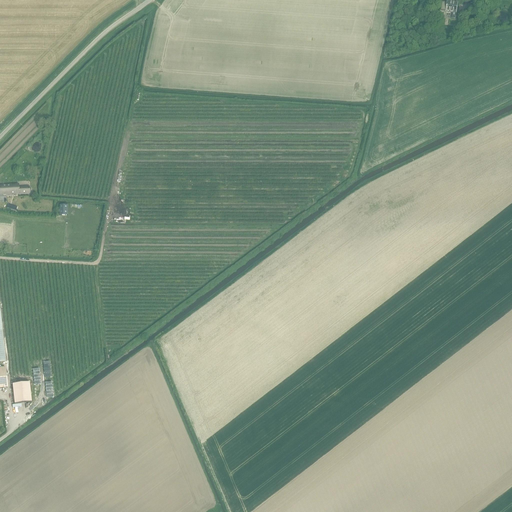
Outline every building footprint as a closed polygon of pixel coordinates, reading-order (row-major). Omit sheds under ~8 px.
[(457,3),(447,2),(447,5),(446,5),(446,7),(446,12),(452,12),(451,18),(453,18),(453,19),(454,20),(454,19),(455,19),(456,13),(457,3)] [(332,172),(326,173),(326,176),(326,181),(330,182),(330,183),(334,184),(335,179),(338,179),(339,177),(343,176),(344,173),(347,173),(350,161),(350,158),(346,159),(345,162),(333,163),(338,164),(336,171),(330,172),(332,172)] [(18,184),(0,185),(0,194),(30,193),(30,187),(18,187),(18,184)] [(273,206),(273,222),(283,222),(290,216),(290,214),(295,214),(295,211),(299,211),(301,204),(303,205),(305,203),(308,203),(308,201),(303,200),(301,202),(298,202),(296,201),(295,202),(290,202),(290,200),(286,198),(286,201),(284,202),(280,202),(278,202),(278,198),(277,202),(270,202),(277,204),(273,206)] [(110,212),(110,219),(125,220),(126,210),(120,210),(120,203),(113,203),(113,212),(110,212)] [(59,214),(67,214),(68,205),(60,204),(59,214)] [(31,402),(29,383),(12,384),(14,404),(31,402)]
